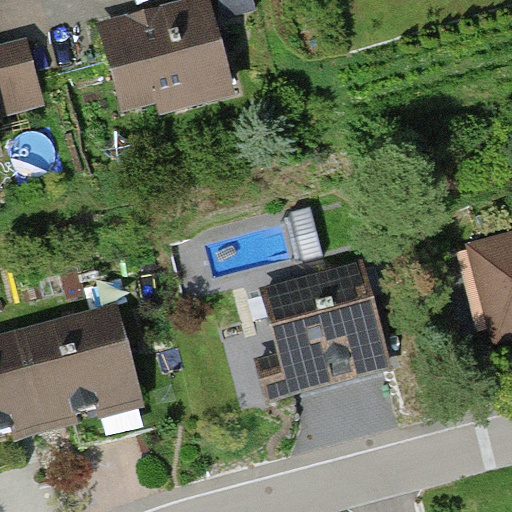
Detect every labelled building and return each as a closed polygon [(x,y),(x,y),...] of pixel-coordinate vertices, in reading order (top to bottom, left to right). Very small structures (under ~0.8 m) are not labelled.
[(209,8),(107,35),(127,107),(198,88),(196,79),(226,71),(209,8)] [(0,114),(40,103),(25,46),(0,52),(0,114)] [(497,297),(490,299),(502,340),(511,337),(511,246),(485,254),(497,297)] [(364,272),(265,299),(292,396),(330,385),(327,373),(388,356),(364,272)] [(83,451),(149,433),(117,315),(22,340),(45,425),(74,417),(83,451)] [(17,432),(45,425),(22,340),(0,346),(0,472),(26,465),(17,432)]
